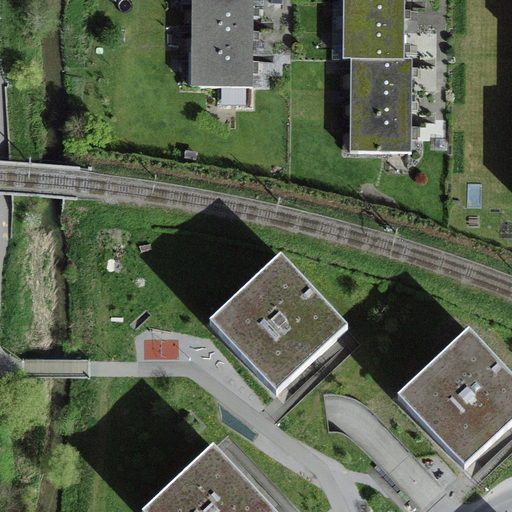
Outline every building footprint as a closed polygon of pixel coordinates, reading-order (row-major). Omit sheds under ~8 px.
[(199,0),(199,88),(253,88),(253,71),(253,41),(254,13),(253,0),(199,0)] [(358,62),(358,154),(411,154),(411,136),(412,105),(412,77),(412,62),(404,62),(404,48),(404,18),(404,0),(351,0),(351,62),(358,62)] [(280,259),(209,325),(276,397),(347,331),(280,259)] [(511,379),(470,334),(398,400),(464,472),(511,428),(511,379)] [(273,511),(213,448),(144,511),(273,511)]
